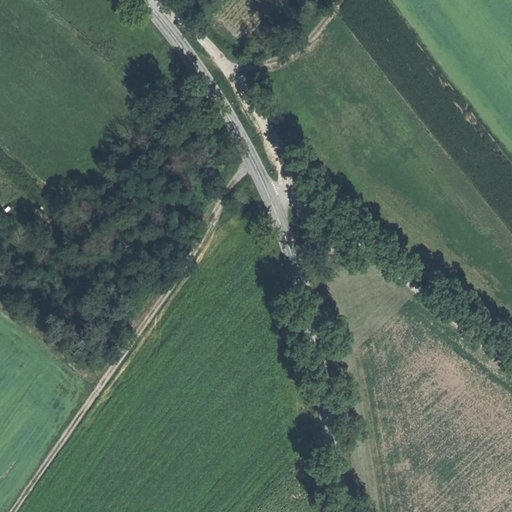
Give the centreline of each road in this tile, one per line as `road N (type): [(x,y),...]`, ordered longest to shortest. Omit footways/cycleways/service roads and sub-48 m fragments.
road 1 (secondary): [(340,511),(315,340),(273,205),(237,128),(146,0)]
road 2 (track): [(253,162),(14,511)]
road 3 (track): [(511,355),(346,223),(302,203)]
road 4 (track): [(339,0),(300,52),(230,74)]
